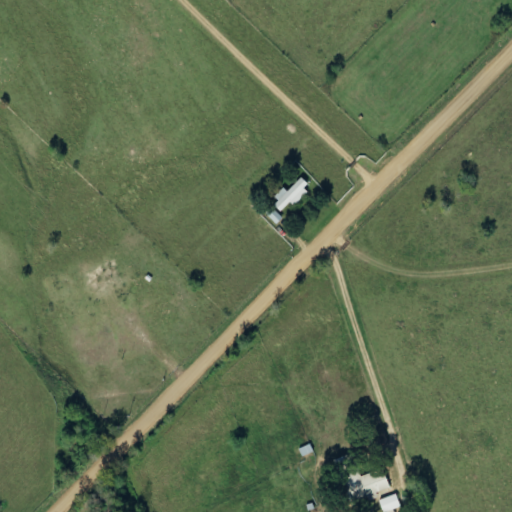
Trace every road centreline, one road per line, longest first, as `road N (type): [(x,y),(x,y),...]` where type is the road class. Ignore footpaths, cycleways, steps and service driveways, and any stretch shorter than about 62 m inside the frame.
road 1 (residential): [(511,42),(46,511)]
road 2 (residential): [(375,179),(187,0)]
